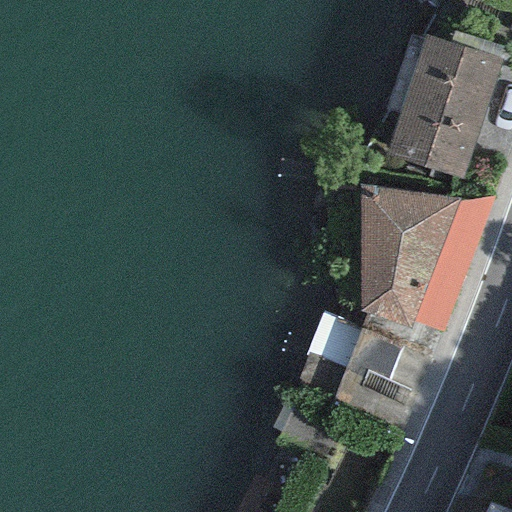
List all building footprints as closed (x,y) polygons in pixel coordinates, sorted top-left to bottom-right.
[(450,44),(498,59),(502,47),(454,31),(450,44)] [(424,35),(385,156),(462,181),(502,60),(498,59),(450,44),(424,35)] [(457,199),(358,185),(359,313),(409,329),(412,322),(456,203),(457,199)] [(491,197),(456,203),(412,322),(441,332),(491,197)] [(327,375),(351,313),(327,304),(304,366),(327,375)]
